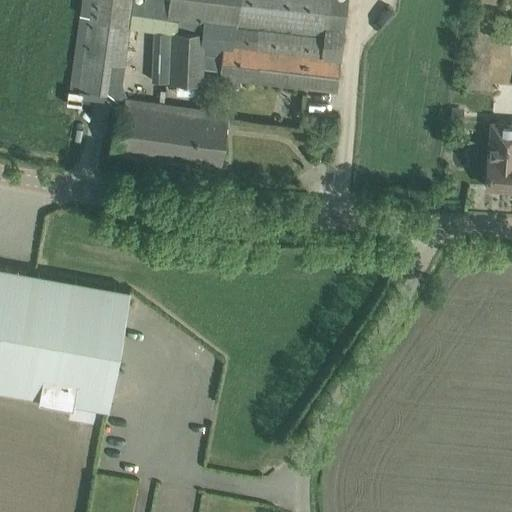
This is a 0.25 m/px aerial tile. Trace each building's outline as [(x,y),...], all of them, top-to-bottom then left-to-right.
[(90,9),(79,89),(105,93),(109,62),(124,64),(132,0),(143,0),(142,10),(161,20),(173,21),(168,83),(202,84),(203,69),(220,71),(220,78),(338,91),(347,0),(82,0),(81,8),(90,9)] [(511,93),(488,92),(486,118),(511,119),(511,93)] [(118,102),(114,131),(111,150),(219,165),(225,117),(203,114),(203,109),(187,107),(186,111),(118,102)] [(487,156),(486,166),(485,185),(511,187),(511,123),(492,122),(489,156),(487,156)] [(129,289),(0,265),(0,387),(107,407),(129,289)]
